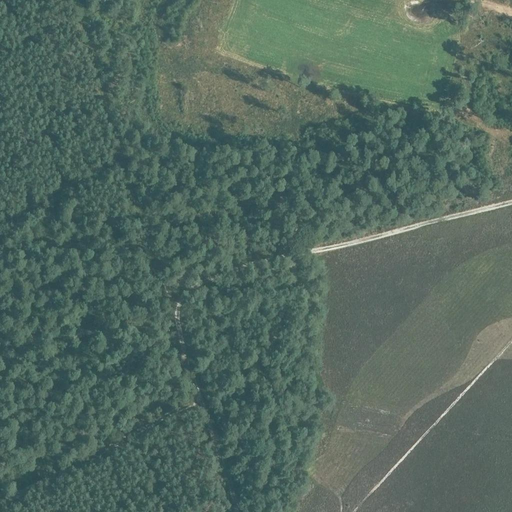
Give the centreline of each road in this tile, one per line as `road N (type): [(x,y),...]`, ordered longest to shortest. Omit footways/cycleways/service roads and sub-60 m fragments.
road 1 (track): [(71,0),(236,511)]
road 2 (track): [(511,200),(230,269),(169,301)]
